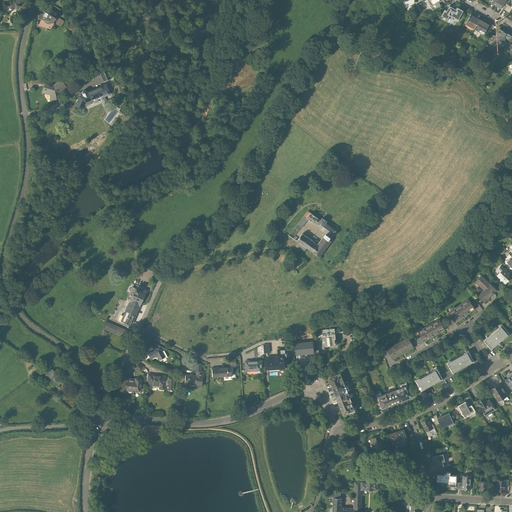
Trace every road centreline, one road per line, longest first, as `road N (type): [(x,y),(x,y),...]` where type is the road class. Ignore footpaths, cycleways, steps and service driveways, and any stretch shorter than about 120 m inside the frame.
road 1 (unclassified): [(33,0),(19,60),(29,155),(5,251),(5,284),(27,324),(90,369),(95,402)]
road 2 (track): [(233,0),(243,28),(199,135),(180,158),(145,134),(163,19),(180,0)]
road 3 (residential): [(331,436),(326,403),(300,391),(217,422),(92,422)]
road 4 (residential): [(179,256),(95,402)]
